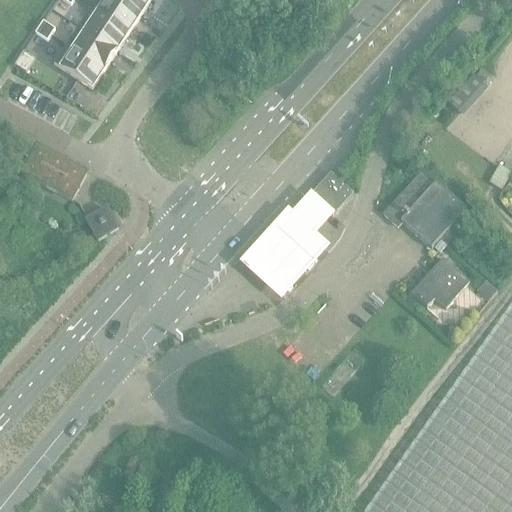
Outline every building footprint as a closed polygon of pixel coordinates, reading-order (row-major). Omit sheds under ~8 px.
[(140,19),(111,0),(108,0),(98,16),(128,36),(140,19)] [(111,0),(140,19),(152,0),(111,0)] [(128,36),(98,16),(90,11),(78,29),(116,54),(128,36)] [(51,37),(55,31),(43,23),(39,29),(51,37)] [(51,37),(39,29),(35,35),(47,43),(51,37)] [(116,54),(78,29),(66,47),(104,73),(116,54)] [(104,73),(66,47),(53,66),(92,91),(104,73)] [(482,72),(476,78),(483,84),(489,77),(482,72)] [(460,115),(485,88),(474,78),(449,105),(460,115)] [(86,177),(46,155),(36,150),(21,177),(72,204),(86,177)] [(330,176),(311,197),(333,218),(353,196),(330,176)] [(420,176),(384,217),(398,229),(402,224),(431,251),(466,212),(436,185),(434,188),(420,176)] [(279,216),(233,267),(252,284),(274,305),(321,254),(308,242),(330,217),(306,196),(284,221),(282,218),(279,216)] [(86,223),(98,243),(118,231),(106,211),(86,223)] [(450,232),(443,240),(449,245),(456,237),(450,232)] [(440,244),(434,251),(439,256),(445,249),(446,248),(441,244),(440,244)] [(469,285),(443,262),(412,296),(418,302),(417,302),(426,310),(434,302),(445,312),(469,285)] [(511,511),(511,307),(366,511),(511,511)]
